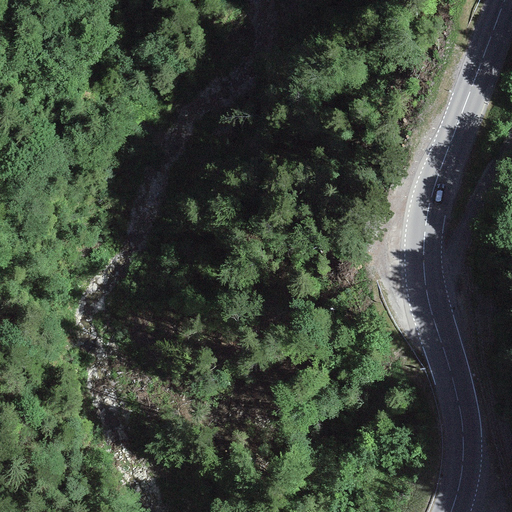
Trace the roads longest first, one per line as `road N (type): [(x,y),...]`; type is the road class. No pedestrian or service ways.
road 1 (tertiary): [(504,0),(425,222),(428,303),(463,437),(451,511)]
road 2 (track): [(428,303),(511,147)]
